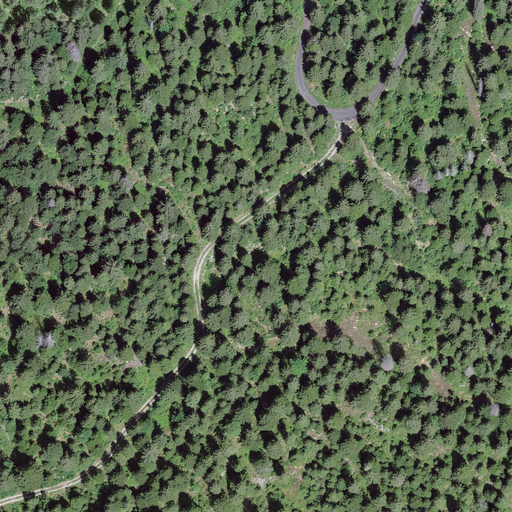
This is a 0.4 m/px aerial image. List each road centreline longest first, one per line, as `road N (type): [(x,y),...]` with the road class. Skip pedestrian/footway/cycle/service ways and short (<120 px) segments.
road 1 (track): [(0,503),(77,480),(101,464),(199,341),(195,274),(202,252),(317,167),(353,112)]
road 2 (track): [(426,0),(390,74),(347,113),(322,110),(303,92),(307,0)]
